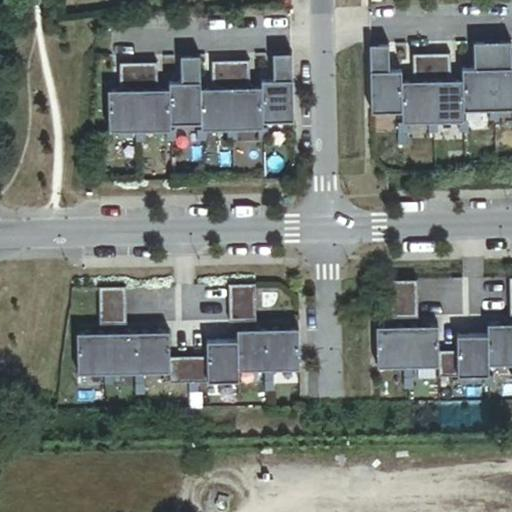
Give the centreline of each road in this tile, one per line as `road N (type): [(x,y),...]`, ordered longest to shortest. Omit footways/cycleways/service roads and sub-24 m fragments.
road 1 (residential): [(0,234),(323,226)]
road 2 (residential): [(319,0),(323,226)]
road 3 (residential): [(323,226),(511,222)]
road 4 (residential): [(323,226),(325,399)]
